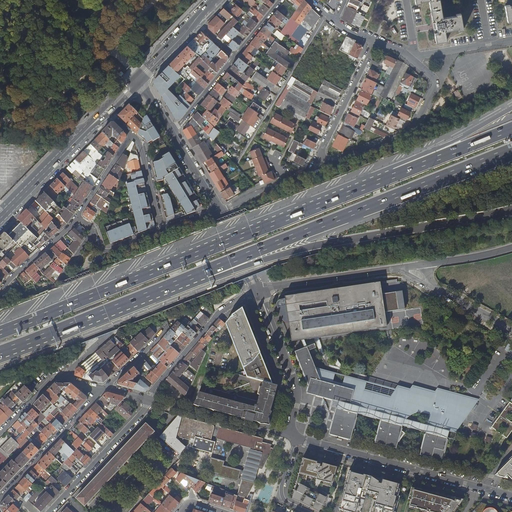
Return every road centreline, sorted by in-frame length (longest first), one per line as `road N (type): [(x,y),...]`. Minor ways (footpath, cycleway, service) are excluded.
road 1 (motorway): [(394,174),(0,331)]
road 2 (motorway): [(207,273),(511,151)]
road 3 (motorway): [(207,273),(511,209)]
road 4 (residential): [(511,497),(295,439)]
road 5 (motorway): [(0,354),(207,273)]
road 6 (residential): [(410,58),(434,84),(413,129),(331,163),(318,160)]
road 7 (residential): [(148,400),(214,316),(259,292)]
road 8 (residential): [(259,292),(410,267)]
road 9 (residential): [(259,292),(295,384),(285,437)]
road 10 (residential): [(0,497),(102,389)]
road 11 (residential): [(148,400),(51,511)]
road 12 (residential): [(285,437),(148,400)]
road 13 (motorway): [(511,107),(398,164),(394,174)]
road 14 (residential): [(318,160),(374,42)]
road 15 (motorway): [(511,128),(394,174)]
road 16 (residential): [(410,267),(432,289),(511,332)]
